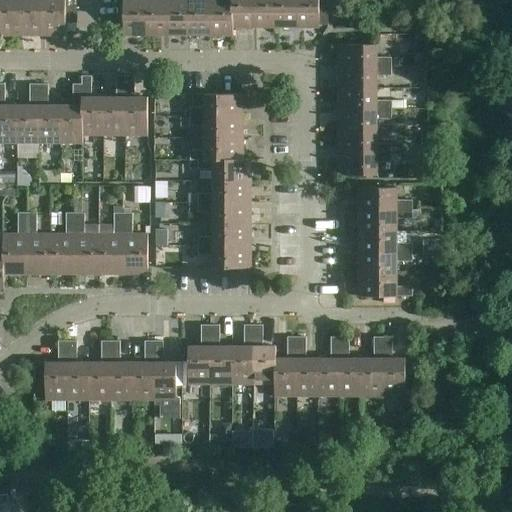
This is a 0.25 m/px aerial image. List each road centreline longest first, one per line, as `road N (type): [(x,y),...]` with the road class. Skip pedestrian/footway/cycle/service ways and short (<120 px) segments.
road 1 (residential): [(89,59),(307,62),(307,306)]
road 2 (residential): [(307,306),(84,310),(0,366)]
